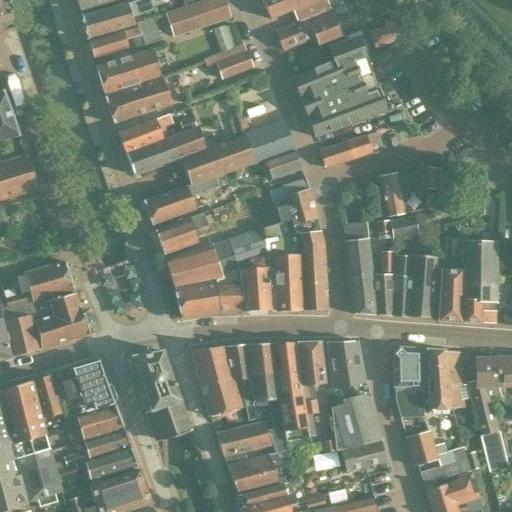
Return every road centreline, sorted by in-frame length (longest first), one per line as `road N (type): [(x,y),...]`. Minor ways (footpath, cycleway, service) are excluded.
road 1 (residential): [(168,337),(63,0)]
road 2 (residential): [(340,327),(319,182),(244,0)]
road 3 (residential): [(0,52),(110,342)]
road 4 (residential): [(414,511),(390,439),(375,329)]
road 5 (residential): [(230,511),(168,337)]
road 6 (residential): [(110,342),(169,511)]
road 7 (tertiary): [(168,337),(340,327)]
road 8 (tertiary): [(375,329),(511,339)]
